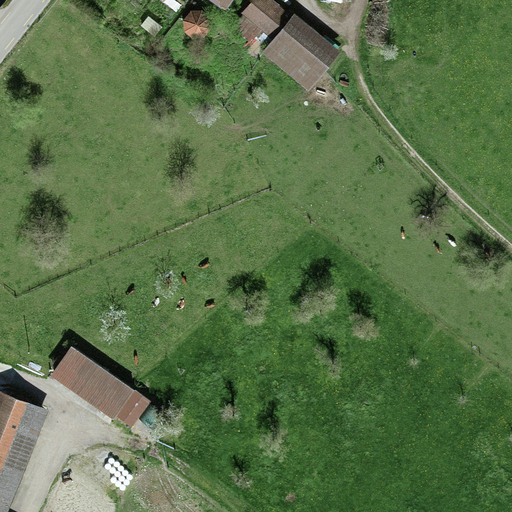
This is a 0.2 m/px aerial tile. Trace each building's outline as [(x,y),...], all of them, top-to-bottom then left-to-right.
[(213,0),(225,8),(230,0),(213,0)] [(292,14),(274,0),(251,0),(231,25),(309,87),(341,47),(295,10),(292,14)] [(183,18),(185,30),(193,35),(205,36),(212,27),(211,15),(203,8),(192,9),(183,18)] [(116,414),(135,388),(72,343),(51,372),(114,417),(116,414)] [(0,511),(2,511),(10,511),(52,409),(0,388),(0,511)] [(135,388),(116,414),(132,426),(151,399),(135,388)]
